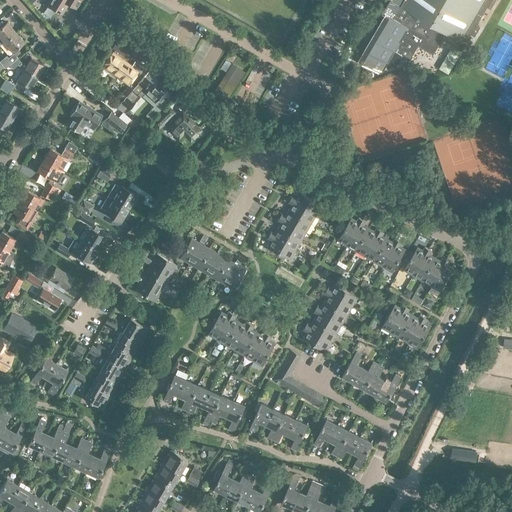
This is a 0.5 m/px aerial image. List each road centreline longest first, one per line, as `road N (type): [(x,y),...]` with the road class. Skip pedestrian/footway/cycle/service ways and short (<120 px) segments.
road 1 (residential): [(392,426),(472,271),(472,253),(290,158)]
road 2 (track): [(390,511),(511,272)]
road 3 (residential): [(161,418),(368,477)]
road 4 (residential): [(112,285),(141,232),(191,198),(201,179),(267,157)]
road 5 (residential): [(388,0),(290,158)]
road 6 (residential): [(218,122),(161,72),(107,1)]
road 7 (residential): [(151,399),(167,363),(164,333),(155,316),(112,285)]
road 8 (residential): [(6,166),(69,63)]
